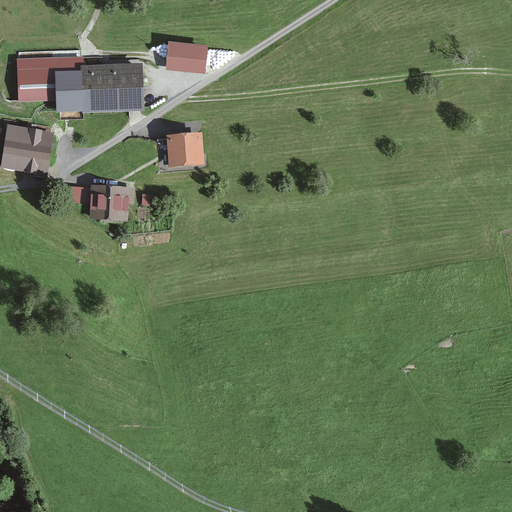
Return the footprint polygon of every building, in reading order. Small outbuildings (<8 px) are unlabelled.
[(208,47),(169,43),(166,72),(205,76),(208,47)] [(139,63),(79,66),(81,114),(141,111),(139,63)] [(52,134),(10,130),(6,169),(48,174),(52,134)] [(201,136),(167,138),(169,169),(204,166),(201,136)] [(129,190),(91,188),(90,220),(128,222),(129,190)] [(68,190),(67,204),(85,205),(85,190),(68,190)]
